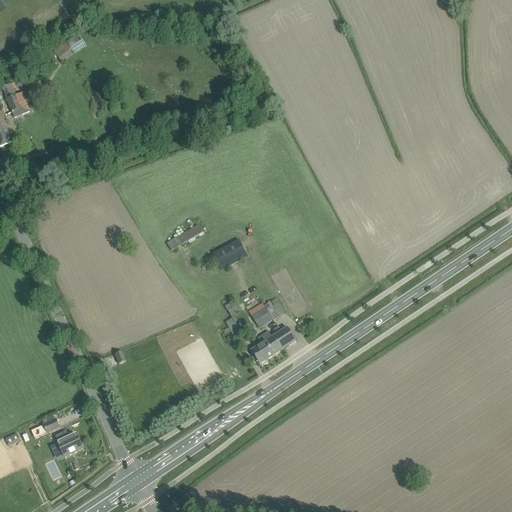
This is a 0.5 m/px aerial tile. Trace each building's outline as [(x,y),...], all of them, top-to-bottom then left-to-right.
[(64,45),(54,52),(59,60),(72,51),(73,53),(83,47),(79,39),(66,47),(64,45)] [(23,86),(25,92),(33,89),(31,83),(23,86)] [(29,100),(25,92),(25,91),(7,99),(14,118),(25,113),(23,110),(27,108),(24,102),(29,100)] [(0,147),(7,145),(12,143),(0,113),(0,147)] [(167,242),(172,251),(202,232),(197,224),(167,242)] [(213,253),(221,269),(248,255),(239,239),(213,253)] [(266,305),(274,318),(284,311),(276,298),(266,305)] [(241,310),(238,304),(227,310),(231,316),(241,310)] [(272,320),(263,304),(249,313),(259,328),(272,320)] [(240,346),(247,341),(232,318),(225,323),(240,346)] [(296,342),(291,333),(287,328),(272,338),(269,333),(258,340),(262,345),(251,352),(254,357),(260,365),(296,342)] [(119,365),(126,362),(122,353),(115,355),(119,365)] [(59,428),(55,420),(53,416),(41,421),(47,434),(59,428)] [(12,433),(14,438),(18,436),(19,437),(26,434),(23,428),(12,433)] [(64,458),(83,449),(76,435),(65,440),(62,434),(55,437),(58,443),(58,444),(64,458)]
